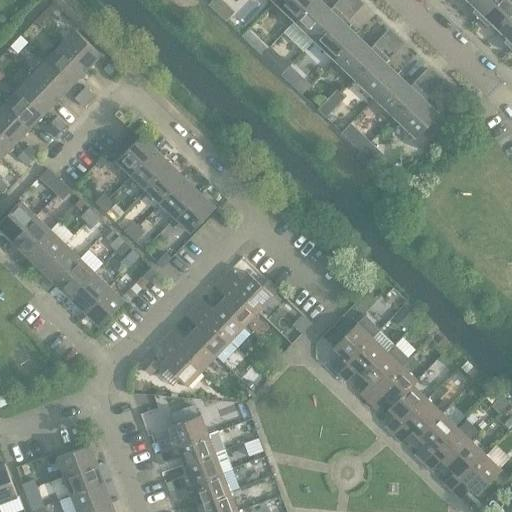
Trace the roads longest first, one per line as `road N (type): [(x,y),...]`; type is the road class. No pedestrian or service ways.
road 1 (residential): [(39,172),(118,92),(255,217)]
road 2 (residential): [(114,365),(255,217)]
road 3 (residential): [(255,217),(331,292),(332,311),(298,355)]
road 4 (residential): [(511,105),(408,0)]
road 5 (residential): [(139,511),(95,392)]
